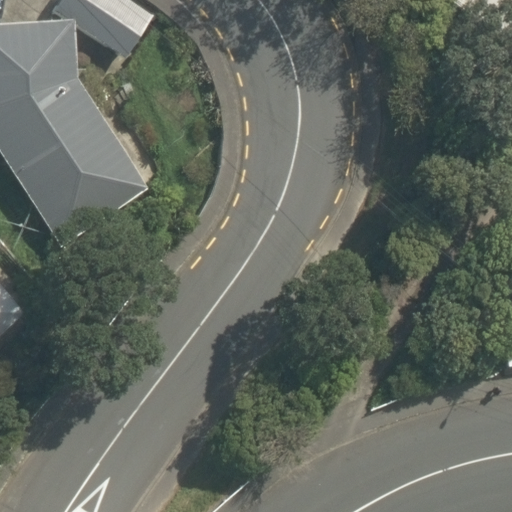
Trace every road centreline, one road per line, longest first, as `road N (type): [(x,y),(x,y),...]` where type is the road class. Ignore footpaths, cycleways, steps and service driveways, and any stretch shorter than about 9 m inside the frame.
road 1 (residential): [(64,511),(254,246),(289,184),(300,109),(287,50),(256,0)]
road 2 (tertiary): [(350,511),(430,473),(511,454)]
